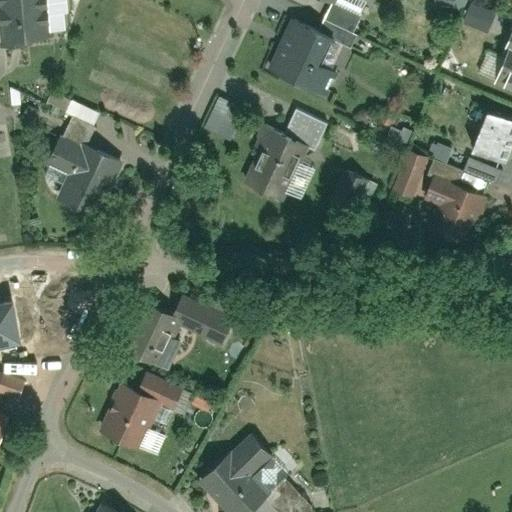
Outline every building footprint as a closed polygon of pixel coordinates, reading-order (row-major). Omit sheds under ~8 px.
[(0,0),(0,46),(64,42),(61,0),(0,0)] [(489,30),(497,9),(472,0),(471,0),(463,21),(489,30)] [(355,46),(293,18),(269,72),(331,99),(355,46)] [(511,34),(506,49),(510,50),(496,84),(511,90),(511,34)] [(231,136),(245,107),(219,94),(205,124),(231,136)] [(53,96),(51,102),(95,121),(99,110),(70,97),(67,103),(53,96)] [(505,163),(511,145),(511,115),(490,107),(473,151),(505,163)] [(331,126),(297,110),(285,136),(265,126),(239,180),(285,202),(289,194),(300,199),(317,164),(303,157),(307,150),(317,154),(331,126)] [(118,137),(74,118),(54,164),(70,171),(58,199),(102,218),(126,162),(110,155),(118,137)] [(431,160),(409,151),(393,191),(415,200),(431,160)] [(470,154),(464,169),(497,181),(502,167),(470,154)] [(496,199),(435,173),(421,205),(439,213),(433,229),(474,247),(496,199)] [(160,302),(139,349),(173,364),(190,325),(230,343),(243,316),(187,291),(179,310),(160,302)] [(0,305),(0,342),(22,338),(19,323),(16,303),(0,305)] [(7,369),(0,370),(0,389),(5,389),(20,396),(27,377),(7,369)] [(123,379),(101,430),(145,448),(164,402),(179,408),(189,386),(150,369),(143,387),(123,379)] [(0,448),(15,411),(0,406),(0,448)] [(256,429),(201,480),(230,511),(250,511),(274,490),(257,471),(278,452),(256,429)] [(124,511),(104,499),(96,511),(124,511)]
